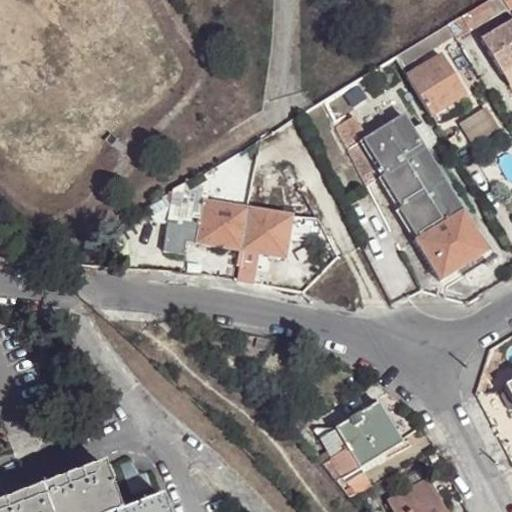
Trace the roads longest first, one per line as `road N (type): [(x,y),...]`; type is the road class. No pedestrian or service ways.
road 1 (residential): [(425,357),(370,335),(209,303),(70,290)]
road 2 (residential): [(425,357),(505,511)]
